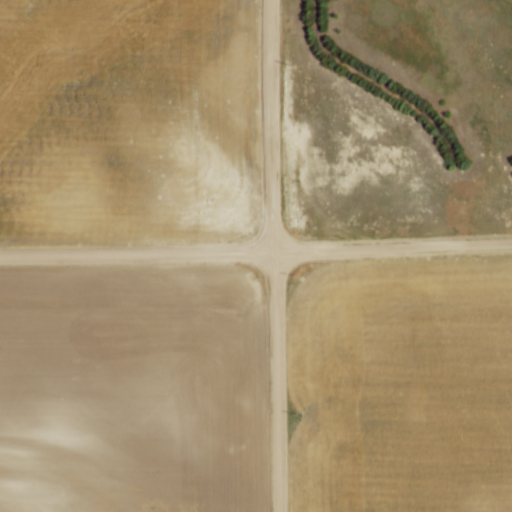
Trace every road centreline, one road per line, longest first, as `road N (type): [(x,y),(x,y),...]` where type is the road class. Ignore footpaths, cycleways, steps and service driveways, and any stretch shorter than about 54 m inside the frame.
road 1 (residential): [(511,243),(0,252)]
road 2 (residential): [(275,511),(271,0)]
